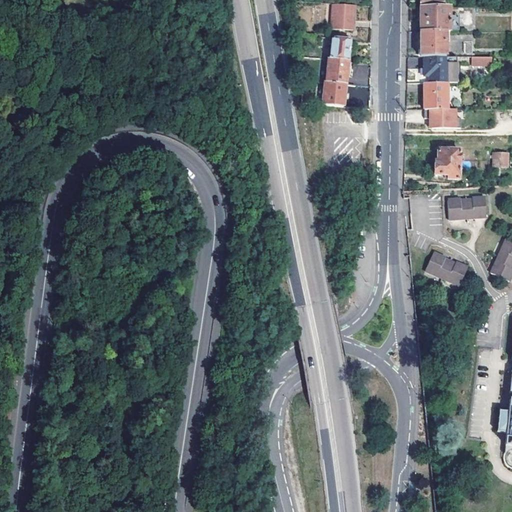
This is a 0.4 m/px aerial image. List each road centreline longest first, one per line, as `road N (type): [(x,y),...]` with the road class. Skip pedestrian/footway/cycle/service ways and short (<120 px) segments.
road 1 (tertiary): [(174,511),(214,209),(187,161),(129,141),(76,164),(59,193),(18,511)]
road 2 (motorway): [(240,0),(334,511)]
road 3 (motorway): [(352,511),(266,0)]
road 4 (tertiary): [(388,0),(389,205)]
road 5 (tertiary): [(389,205),(374,303),(355,326),(309,347)]
road 6 (tertiary): [(268,414),(307,372),(374,359)]
road 7 (tertiary): [(396,511),(402,386)]
